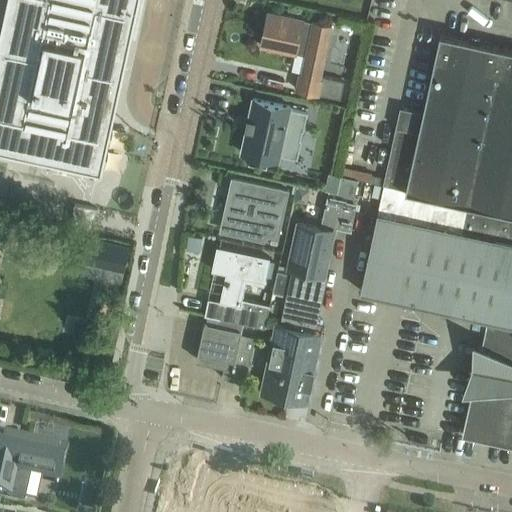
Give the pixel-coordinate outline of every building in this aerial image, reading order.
[(8,0),(0,39),(0,145),(102,168),(102,165),(130,41),(138,0),(8,0)] [(268,12),(261,44),(306,54),(302,75),(299,75),(296,90),(320,95),(321,95),(341,99),(344,81),(322,76),(333,25),(312,20),(312,22),(305,20),(268,12)] [(384,186),(361,292),(488,320),(482,346),(480,346),(475,369),(471,387),(473,388),(463,435),(511,446),(511,49),(440,34),(422,111),(418,132),(397,127),(386,178),(384,185),(384,186)] [(254,98),(242,152),(281,161),(283,152),(300,156),(308,114),(292,111),(293,106),(254,98)] [(236,191),(228,231),(265,239),(266,234),(278,237),(289,189),(233,176),(230,190),(236,191)] [(341,176),(338,192),(342,193),(355,196),(359,181),(359,180),(346,177),(341,176)] [(276,324),(263,385),(262,390),(310,400),(317,369),(308,367),(315,333),(312,332),(313,324),(314,324),(317,325),(328,275),(325,274),(335,230),(334,230),(342,193),(338,192),(330,190),(330,191),(327,202),(322,227),(298,222),(288,267),(293,268),(282,317),(286,318),(285,326),(276,324)] [(334,230),(335,230),(337,231),(338,228),(351,231),(358,197),(355,196),(342,193),(334,230)] [(75,204),(70,225),(92,230),(97,208),(75,204)] [(11,221),(6,220),(0,218),(0,290),(2,282),(0,279),(0,242),(6,244),(11,221)] [(98,239),(94,261),(109,264),(113,242),(98,239)] [(209,297),(205,314),(222,318),(234,320),(244,323),(265,327),(270,306),(270,304),(243,299),(247,282),(265,286),(271,258),(238,251),(221,248),(219,247),(214,271),(227,274),(222,300),(209,297)] [(278,271),(273,292),(274,292),(285,294),(289,273),(279,271),(278,271)] [(222,378),(246,383),(256,337),(241,334),(242,330),(205,322),(197,360),(224,366),(222,378)] [(0,495),(10,498),(15,475),(56,484),(64,449),(0,434),(0,495)] [(168,507),(166,511),(318,511),(322,493),(202,467),(192,511),(168,507)]
